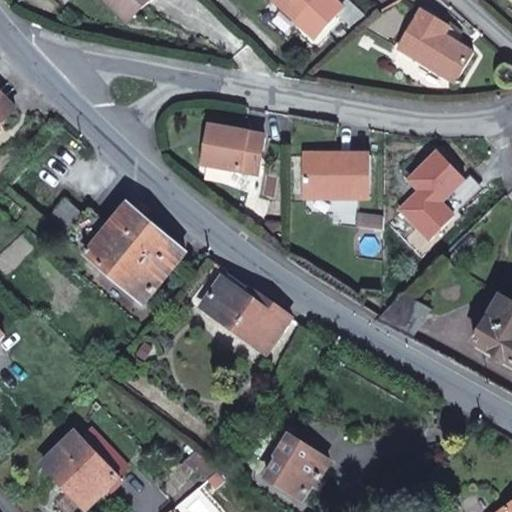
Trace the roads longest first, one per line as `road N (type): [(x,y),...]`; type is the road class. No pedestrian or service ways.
road 1 (secondary): [(511,413),(307,294),(173,194),(27,42)]
road 2 (residential): [(27,42),(342,104),(434,117),(511,114)]
